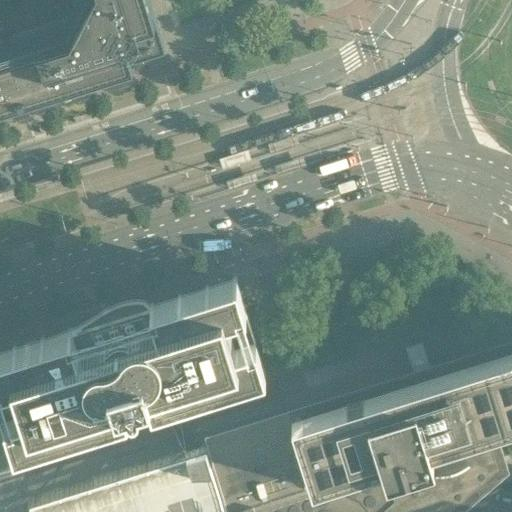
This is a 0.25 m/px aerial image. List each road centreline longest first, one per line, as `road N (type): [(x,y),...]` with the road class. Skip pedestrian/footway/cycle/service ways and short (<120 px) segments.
road 1 (secondary): [(0,287),(299,196),(309,231),(396,281)]
road 2 (secondary): [(400,0),(366,42),(331,66),(0,172)]
road 3 (unclassified): [(291,381),(270,395),(0,476)]
road 4 (secondary): [(396,281),(511,242)]
